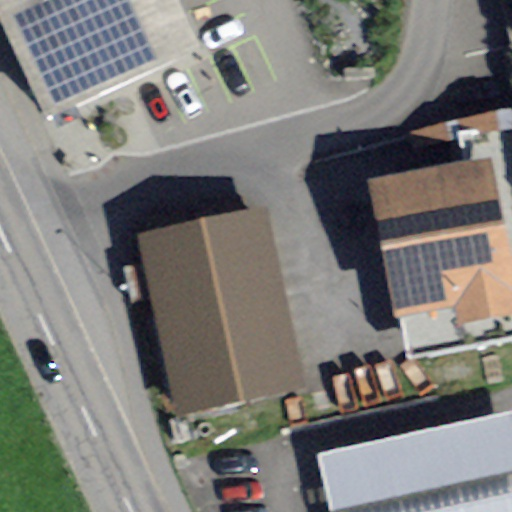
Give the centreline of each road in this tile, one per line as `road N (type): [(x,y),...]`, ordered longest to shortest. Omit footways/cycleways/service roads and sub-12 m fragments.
road 1 (residential): [(425,0),(421,50),(403,93),(353,126),(101,202),(14,240)]
road 2 (secondary): [(14,240),(141,511)]
